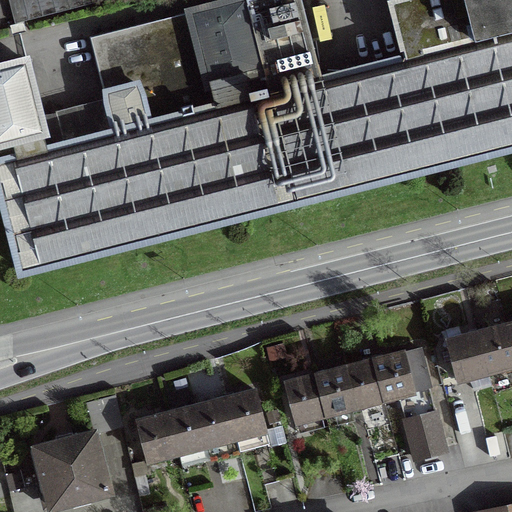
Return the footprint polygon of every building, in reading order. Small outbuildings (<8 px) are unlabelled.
[(511,148),(511,0),(411,0),(391,5),(405,61),(321,82),(300,0),(250,0),(245,2),(244,0),(89,39),(103,96),(105,96),(115,134),(47,152),(42,132),(24,62),(0,68),(0,193),(20,273),(511,148)] [(6,0),(13,25),(109,0),(6,0)] [(511,325),(483,333),(470,337),(447,343),(456,382),(511,366),(511,325)] [(285,384),(295,423),(398,397),(415,461),(445,453),(418,350),(381,360),(366,364),(321,375),(308,379),(285,384)] [(136,424),(146,462),(265,432),(255,392),(231,399),(211,404),(181,412),(152,419),(136,424)] [(98,432),(123,426),(116,397),(90,403),(98,432)] [(269,448),(285,444),(281,427),(265,431),(269,448)] [(95,431),(37,447),(52,505),(111,490),(95,431)] [(39,482),(31,453),(17,457),(24,486),(39,482)]
